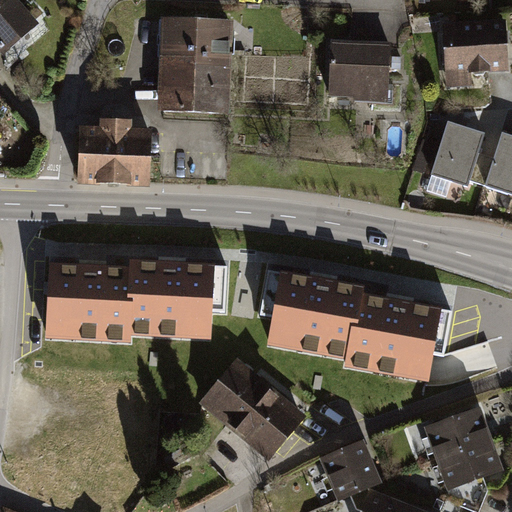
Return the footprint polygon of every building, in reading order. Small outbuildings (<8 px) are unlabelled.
[(15,0),(0,0),(0,51),(3,56),(38,27),(15,0)] [(164,18),(163,65),(229,67),(231,20),(164,18)] [(503,26),(440,29),(443,85),(478,83),(477,72),(505,71),(503,26)] [(388,43),(331,41),(329,99),(386,101),(388,43)] [(163,65),(161,111),(228,113),(229,67),(163,65)] [(487,136),(450,124),(432,179),(469,191),(487,136)] [(148,134),(82,132),(81,181),(147,183),(148,134)] [(511,138),(505,136),(487,191),(511,198),(511,138)] [(215,258),(133,254),(133,263),(129,330),(212,334),(215,258)] [(129,330),(133,263),(50,259),(46,335),(129,339),(129,330)] [(346,356),(359,286),(360,280),(282,265),(267,341),(346,356)] [(443,302),(359,286),(346,356),(345,362),(428,378),(443,302)] [(239,362),(202,404),(268,459),(307,416),(239,362)] [(426,428),(437,459),(491,440),(480,409),(426,428)] [(437,459),(449,491),(502,472),(491,440),(437,459)] [(367,441),(320,460),(337,501),(384,482),(367,441)] [(410,511),(413,504),(375,489),(366,511),(410,511)]
